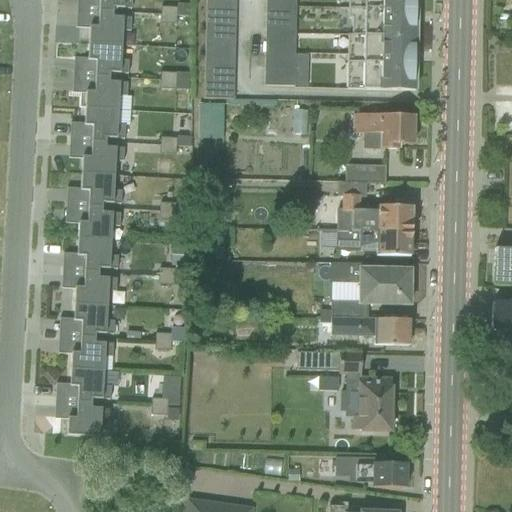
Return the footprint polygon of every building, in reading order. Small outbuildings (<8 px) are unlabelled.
[(88,0),(88,13),(101,14),(102,9),(115,9),(115,0),(88,0)] [(222,0),(192,0),(190,97),(220,98),(222,0)] [(248,0),(247,87),(280,88),(281,0),(248,0)] [(413,40),(414,0),(349,0),(350,3),(346,3),(345,22),(349,23),(349,39),(413,40)] [(147,7),(146,22),(162,22),(162,8),(147,7)] [(78,45),(110,46),(111,20),(101,19),(101,14),(88,13),(87,30),(79,30),(78,45)] [(413,40),(349,39),(345,39),(344,93),(412,95),(413,40)] [(84,79),(98,79),(98,72),(109,73),(110,46),(78,45),(77,62),(85,62),(84,79)] [(75,110),(107,111),(108,85),(98,84),(98,79),(84,79),(83,94),(75,94),(75,110)] [(185,104),(185,136),(208,136),(208,105),(185,104)] [(81,143),(95,144),(95,140),(106,140),(107,111),(75,110),(74,127),(82,127),(81,143)] [(406,147),(406,117),(347,116),(347,146),(406,147)] [(146,138),(146,152),(162,152),(161,137),(146,138)] [(71,175),(103,176),(104,150),(95,150),(95,144),(81,143),(81,160),(71,160),(71,175)] [(368,183),(367,166),(335,167),(335,181),(322,181),(322,208),(340,208),(340,184),(368,183)] [(89,208),(91,209),(91,203),(101,203),(103,176),(71,175),(70,191),(78,191),(78,208),(89,208)] [(339,205),(338,228),(364,228),(365,206),(339,205)] [(67,240),(100,241),(101,216),(90,215),(91,209),(89,208),(78,208),(77,225),(68,225),(67,240)] [(335,209),(321,209),(321,230),(335,230),(335,209)] [(364,234),(401,235),(401,210),(365,209),(364,234)] [(319,231),(319,251),(340,251),(341,231),(319,231)] [(401,235),(364,234),(363,258),(400,259),(401,235)] [(74,273),(88,274),(88,268),(99,269),(100,241),(67,240),(67,257),(74,257),(74,273)] [(208,259),(209,243),(191,242),(191,259),(208,259)] [(511,293),(511,253),(489,252),(487,292),(511,293)] [(313,281),(340,282),(340,265),(313,264),(313,281)] [(145,283),(160,283),(160,266),(145,266),(145,283)] [(346,308),(400,309),(401,271),(346,271),(346,308)] [(63,306),(96,308),(97,281),(88,280),(88,274),(74,273),(73,291),(64,291),(63,306)] [(480,334),(511,335),(511,305),(481,304),(480,334)] [(70,339),(83,339),(83,334),(95,334),(96,308),(63,306),(62,322),(70,322),(70,339)] [(364,348),(402,348),(402,322),(364,322),(364,348)] [(142,333),(141,349),(155,350),(156,334),(142,333)] [(59,372),(92,373),(93,346),(82,345),(83,339),(70,339),(69,357),(60,356),(59,372)] [(322,372),(321,352),(281,354),(282,373),(322,372)] [(326,357),(326,375),(347,376),(348,358),(326,357)] [(66,404),(81,405),(81,399),(91,400),(92,373),(59,372),(59,389),(66,389),(66,404)] [(163,397),(164,376),(149,375),(148,396),(163,397)] [(345,435),(383,436),(384,381),(346,380),(345,435)] [(138,398),(137,417),(152,417),(153,398),(138,398)] [(56,437),(89,439),(90,413),(81,413),(81,405),(66,404),(65,421),(57,421),(56,437)] [(359,491),(396,492),(397,466),(363,465),(363,461),(328,460),(328,479),(360,480),(359,491)]
